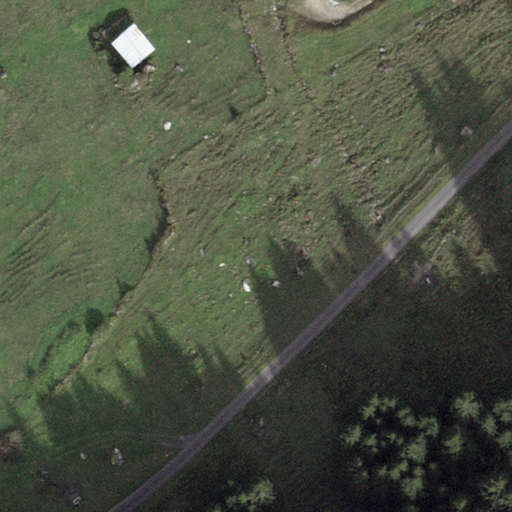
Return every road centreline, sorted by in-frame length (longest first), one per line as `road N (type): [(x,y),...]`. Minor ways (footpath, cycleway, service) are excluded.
road 1 (track): [(511,128),(345,304),(115,511)]
road 2 (track): [(0,476),(90,442),(196,439)]
